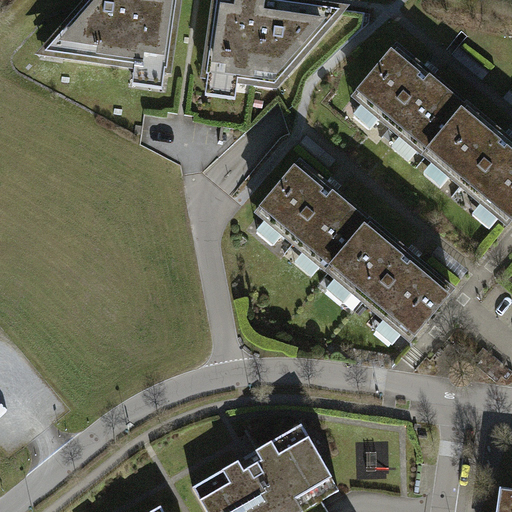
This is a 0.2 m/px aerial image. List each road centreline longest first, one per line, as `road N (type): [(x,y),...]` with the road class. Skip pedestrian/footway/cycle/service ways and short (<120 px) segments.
road 1 (residential): [(232,374),(150,401),(5,511)]
road 2 (residential): [(458,392),(300,371),(232,374)]
road 3 (residential): [(232,374),(196,175)]
road 4 (residential): [(458,392),(443,511)]
